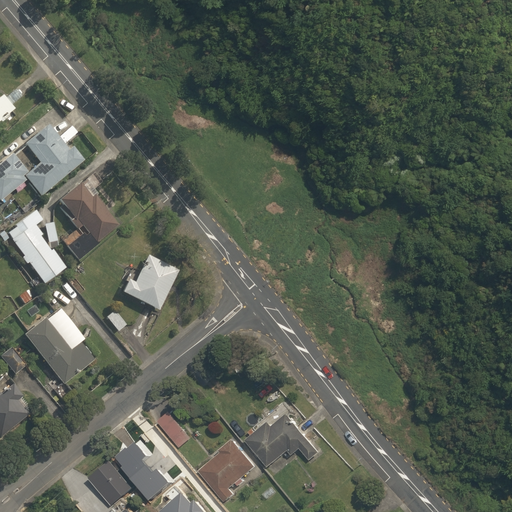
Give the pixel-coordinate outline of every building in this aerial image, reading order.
[(0,118),(15,107),(4,92),(0,95),(0,118)] [(45,127),(23,145),(39,165),(23,178),(39,197),(82,162),(70,147),(65,151),(45,127)] [(25,174),(9,155),(0,162),(0,201),(23,182),(20,178),(25,174)] [(276,188),(283,183),(277,173),(269,178),(276,188)] [(122,221),(85,177),(59,199),(84,229),(65,245),(78,259),(122,221)] [(20,233),(13,238),(43,282),(66,267),(36,223),(44,218),(37,209),(14,224),(20,233)] [(55,221),(45,223),(48,241),(58,239),(55,221)] [(367,254),(372,251),(367,244),(363,247),(367,254)] [(160,310),(177,267),(146,254),(136,281),(126,277),(119,294),(160,310)] [(35,297),(27,288),(18,296),(25,305),(35,297)] [(58,304),(22,333),(62,383),(98,354),(58,304)] [(115,310),(106,316),(117,332),(126,325),(115,310)] [(13,345),(1,354),(15,374),(27,366),(13,345)] [(0,392),(0,435),(30,414),(9,386),(0,392)] [(171,408),(158,419),(182,448),(194,438),(171,408)] [(274,422),(251,442),(271,466),(288,451),(293,457),(302,449),(312,460),(321,452),(288,414),(276,424),(274,422)] [(202,471),(225,502),(238,494),(231,485),(257,465),(235,438),(221,448),(225,453),(202,471)] [(174,499),(161,509),(163,511),(207,511),(206,510),(210,507),(203,498),(197,503),(188,492),(185,494),(179,488),(171,494),(174,499)]
